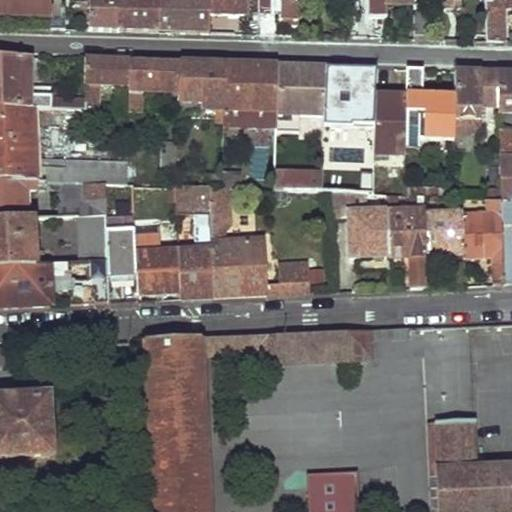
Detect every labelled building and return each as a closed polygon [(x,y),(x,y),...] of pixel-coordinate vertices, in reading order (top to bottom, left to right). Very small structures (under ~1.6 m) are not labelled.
[(0,0),(0,15),(51,18),(51,5),(69,6),(69,3),(90,4),(89,33),(118,33),(118,0),(0,0)] [(118,0),(118,33),(209,36),(210,15),(210,0),(118,0)] [(210,0),(210,15),(243,16),(243,0),(210,0)] [(258,0),(258,13),(270,12),(270,0),(258,0)] [(283,0),(282,27),(299,27),(300,0),(283,0)] [(370,0),(371,20),(387,21),(387,7),(387,0),(370,0)] [(414,0),(414,7),(414,35),(431,36),(432,0),(426,0),(414,0)] [(441,2),(439,35),(457,36),(458,3),(441,2)] [(484,5),(481,44),(501,44),(502,5),(489,4),(484,5)] [(0,58),(0,108),(36,109),(86,111),(86,98),(51,97),(31,97),(31,87),(31,59),(0,58)] [(87,60),(86,98),(86,111),(97,111),(98,85),(131,85),(132,62),(87,60)] [(131,112),(144,112),(145,84),(183,85),(183,63),(132,62),(131,85),(131,112)] [(183,85),(182,100),(208,100),(208,107),(221,109),(222,117),(227,117),(230,64),(183,63),(183,85)] [(227,117),(227,125),(279,127),(279,115),(281,65),(230,64),(227,117)] [(329,67),(281,65),(279,115),(296,115),(327,116),(329,67)] [(500,105),(499,72),(481,72),(456,72),(455,99),(456,115),(481,114),(481,105),(500,105)] [(511,72),(499,72),(500,105),(500,108),(511,107),(511,72)] [(52,87),(31,87),(31,97),(51,97),(52,87)] [(375,127),(374,153),(405,154),(406,139),(407,105),(407,98),(377,97),(375,127)] [(407,105),(406,139),(456,141),(456,115),(455,99),(422,99),(422,105),(407,105)] [(0,108),(0,182),(25,184),(39,183),(39,167),(36,109),(0,108)] [(296,115),(279,115),(279,127),(279,132),(296,133),(296,115)] [(511,119),(500,121),(501,131),(511,131),(511,119)] [(364,173),(324,171),(323,193),(335,194),(368,194),(373,194),(374,153),(375,127),(359,127),(359,164),(364,164),(364,173)] [(511,131),(501,131),(501,143),(511,142),(511,131)] [(174,168),(176,144),(161,142),(159,167),(174,168)] [(502,198),(503,203),(505,235),(505,269),(506,285),(511,285),(511,142),(501,143),(502,198)] [(61,184),(91,185),(91,170),(39,167),(39,183),(61,184)] [(324,169),(278,170),(276,192),(323,193),(324,171),(324,169)] [(224,190),(242,191),(242,173),(225,172),(226,175),(224,187),(224,190)] [(202,186),(224,187),(226,175),(203,174),(202,186)] [(0,221),(27,220),(25,184),(0,182),(0,221)] [(61,184),(62,219),(84,219),(108,218),(109,186),(91,185),(61,184)] [(403,195),(425,196),(455,196),(455,187),(403,185),(403,195)] [(220,299),(213,190),(176,189),(177,216),(192,215),(195,251),(179,252),(180,294),(181,301),(220,299)] [(220,299),(271,297),(271,285),(269,239),(226,240),(224,190),(213,190),(220,299)] [(390,211),(368,211),(368,194),(335,194),(336,219),(352,218),(352,258),(391,257),(390,211)] [(467,254),(467,260),(492,259),(493,286),(506,285),(505,269),(505,235),(503,203),(502,198),(485,198),(485,215),(465,216),(467,254)] [(426,210),(428,256),(467,254),(465,216),(465,209),(426,210)] [(410,257),(411,290),(430,289),(428,256),(426,210),(390,211),(391,257),(410,257)] [(108,218),(84,219),(82,263),(88,263),(109,262),(108,220),(108,218)] [(109,262),(109,279),(136,278),(135,228),(135,219),(108,220),(109,262)] [(0,267),(38,265),(35,220),(27,220),(0,221),(0,267)] [(135,228),(136,278),(137,296),(180,294),(179,252),(161,253),(160,227),(135,228)] [(313,295),(312,260),(282,261),(283,284),(283,296),(313,295)] [(109,279),(109,262),(88,263),(89,284),(93,284),(95,305),(111,304),(109,279)] [(0,308),(56,307),(54,274),(70,272),(69,265),(38,265),(0,267),(0,308)] [(283,296),(283,284),(271,285),(271,297),(283,296)] [(324,337),(326,362),(374,360),(373,335),(324,337)] [(201,343),(202,361),(254,359),(254,366),(326,362),(324,337),(201,343)] [(201,343),(145,345),(157,509),(156,511),(212,511),(212,507),(201,343)] [(0,360),(0,390),(24,389),(23,360),(0,360)] [(0,399),(0,457),(53,455),(51,398),(0,399)] [(511,511),(511,470),(479,472),(476,425),(440,426),(445,497),(445,511),(511,511)] [(367,487),(292,492),(293,505),(368,500),(367,487)] [(368,511),(368,500),(293,505),(293,511),(368,511)]
